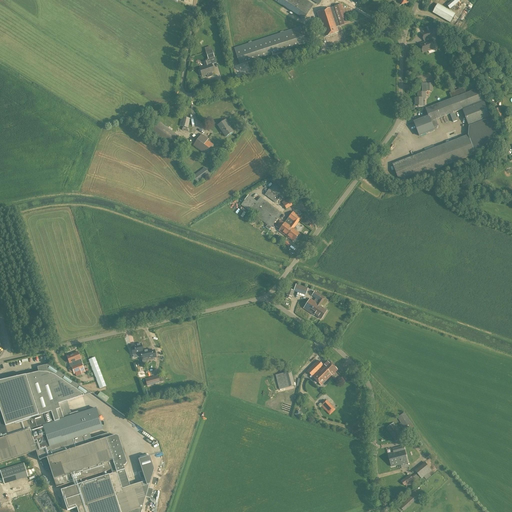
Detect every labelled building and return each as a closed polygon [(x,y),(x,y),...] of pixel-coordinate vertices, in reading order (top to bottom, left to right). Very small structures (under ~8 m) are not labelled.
[(306,0),(273,0),(304,20),(314,5),(306,0)] [(450,9),(460,0),(452,0),(446,5),(450,9)] [(347,20),(342,4),(333,7),(334,7),(316,12),(324,37),(338,32),(336,27),(340,26),(350,23),(349,20),(347,20)] [(451,22),(455,13),(438,4),(433,12),(451,22)] [(389,19),(397,14),(391,5),(384,9),(389,19)] [(305,40),(302,30),(285,36),(284,35),(281,36),(282,37),(253,46),(253,45),(249,46),(250,47),(235,52),(239,65),(253,60),(254,62),(258,61),(257,59),(284,50),(284,52),(289,51),(288,49),(306,43),(308,42),(307,42),(317,39),(316,34),(306,37),(307,39),(305,40)] [(431,40),(430,38),(434,36),(432,30),(422,34),(424,40),(426,39),(427,42),(420,44),(423,53),(435,48),(432,40),(431,40)] [(208,59),(214,57),(210,46),(204,48),(208,59)] [(207,74),(208,78),(213,76),(211,72),(214,72),(210,60),(204,62),(205,66),(199,68),(202,77),(205,75),(205,74),(207,74)] [(425,92),(425,88),(420,88),(420,89),(419,89),(419,92),(418,92),(418,98),(415,98),(415,107),(425,107),(425,99),(426,99),(426,92),(425,92)] [(451,99),(466,94),(464,88),(449,93),(451,99)] [(466,94),(451,99),(426,109),(428,116),(415,121),(420,135),(435,129),(434,127),(438,126),(435,120),(462,109),(469,127),(468,135),(426,151),(393,164),(400,183),(476,154),(496,134),(490,119),(491,118),(479,89),(466,94)] [(498,123),(504,120),(499,108),(492,111),(498,123)] [(188,128),(190,119),(181,117),(180,120),(178,120),(177,125),(188,128)] [(225,137),(232,132),(228,126),(229,125),(225,120),(217,125),(225,137)] [(173,149),(181,138),(158,121),(150,132),(173,149)] [(206,155),(213,145),(207,140),(208,139),(201,134),(193,145),(206,155)] [(197,182),(209,174),(204,167),(192,176),(197,182)] [(275,203),(281,195),(280,193),(271,186),(265,195),(275,203)] [(293,195),(291,192),(286,195),(288,198),(282,202),(286,209),(299,201),(295,194),(293,195)] [(257,202),(248,196),(241,205),(267,225),(265,227),(269,230),(271,227),(271,228),(281,214),(260,197),(257,202)] [(293,229),(301,218),(293,212),(278,231),(287,237),(293,229)] [(299,234),(293,229),(287,237),(287,236),(293,241),(299,234)] [(305,295),(307,288),(296,284),(293,291),(305,295)] [(325,303),(327,300),(325,299),(325,298),(314,291),(311,296),(315,298),(313,302),(309,299),(303,309),(311,314),(312,313),(321,319),(326,311),(320,306),(323,301),(325,303)] [(180,339),(182,347),(192,345),(193,348),(195,347),(196,352),(200,351),(198,341),(194,342),(192,336),(180,339)] [(144,350),(143,350),(141,344),(133,345),(135,353),(140,352),(141,357),(144,356),(142,351),(144,350)] [(144,356),(141,357),(142,361),(146,359),(146,358),(153,357),(153,358),(156,358),(155,352),(153,352),(153,350),(151,350),(151,349),(145,351),(145,350),(144,350),(142,351),(144,356)] [(85,372),(81,363),(82,363),(80,359),(77,352),(66,356),(70,367),(68,368),(70,373),(73,372),(74,374),(75,374),(76,377),(81,375),(81,374),(85,372)] [(99,389),(106,386),(94,357),(88,360),(99,389)] [(324,369),(331,376),(337,370),(327,360),(322,365),(317,360),(312,365),(318,371),(320,369),(321,370),(322,369),(323,370),(324,369)] [(321,386),(331,376),(324,369),(323,370),(322,369),(321,370),(320,369),(318,371),(312,365),(306,371),(321,386)] [(0,462),(36,450),(39,460),(47,457),(57,487),(112,469),(113,473),(61,490),(68,510),(76,507),(77,511),(141,511),(154,470),(149,455),(138,459),(146,484),(132,489),(125,469),(117,472),(115,468),(126,465),(127,462),(118,436),(116,435),(109,437),(108,433),(88,439),(86,434),(103,429),(96,408),(78,414),(77,412),(71,414),(66,401),(83,396),(82,394),(53,375),(46,373),(38,372),(0,380),(0,411),(0,412),(0,411),(0,462)] [(285,388),(294,386),(293,382),(285,384),(284,378),(291,376),(290,372),(276,375),(280,389),(285,388)] [(162,381),(160,375),(157,376),(145,379),(147,386),(159,383),(159,382),(162,381)] [(107,402),(110,397),(101,392),(98,397),(107,402)] [(326,401),(325,400),(320,404),(322,405),(321,406),(329,415),(335,410),(334,409),(326,400),(326,401)] [(405,436),(415,429),(404,413),(397,417),(404,428),(401,430),(405,436)] [(396,441),(403,436),(394,423),(388,427),(395,437),(393,438),(396,441)] [(397,461),(398,465),(408,462),(405,450),(404,446),(399,447),(400,450),(399,450),(399,452),(398,452),(399,454),(398,454),(398,457),(399,457),(400,459),(398,459),(399,461),(397,461)] [(392,467),(398,465),(397,461),(399,461),(398,459),(400,459),(399,457),(398,457),(398,454),(399,454),(398,452),(399,452),(399,450),(400,450),(399,447),(395,448),(396,452),(388,454),(392,467)] [(423,479),(424,477),(427,480),(431,476),(429,473),(433,470),(427,462),(416,470),(423,479)] [(25,463),(1,470),(5,484),(29,477),(25,463)] [(415,478),(417,476),(416,474),(412,477),(410,474),(401,481),(404,486),(405,485),(406,487),(416,480),(415,478)] [(421,495),(416,489),(414,491),(398,505),(403,511),(419,497),(421,495)]
